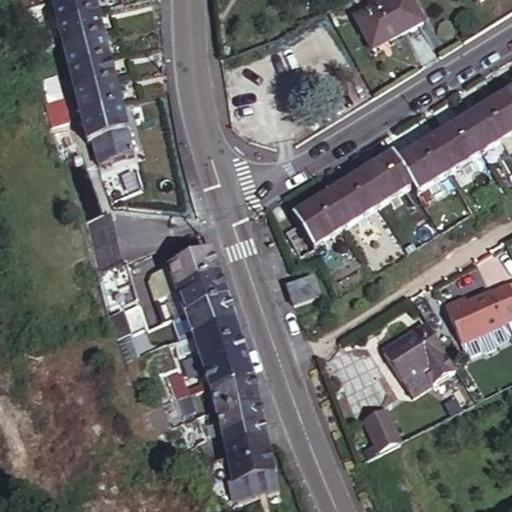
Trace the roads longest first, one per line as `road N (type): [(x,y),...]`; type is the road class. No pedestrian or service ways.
road 1 (tertiary): [(226,203),(338,511)]
road 2 (residential): [(511,45),(226,203)]
road 3 (tertiary): [(190,0),(196,102),(226,203)]
